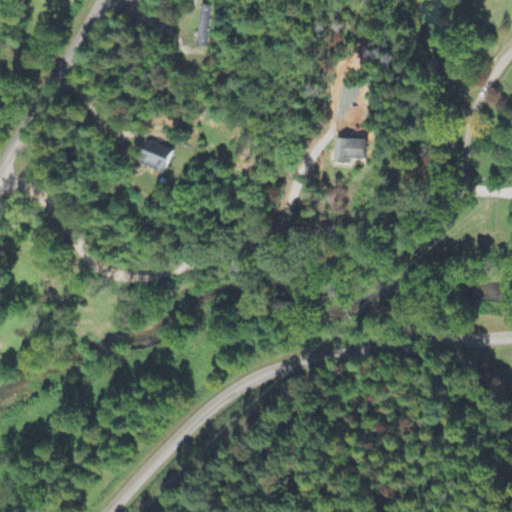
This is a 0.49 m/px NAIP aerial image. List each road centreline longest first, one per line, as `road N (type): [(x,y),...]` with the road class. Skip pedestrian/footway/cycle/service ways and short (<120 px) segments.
road 1 (residential): [(0,167),(107,239),(258,239),(470,176),(511,184)]
road 2 (tertiary): [(511,337),(294,361),(259,375),(193,420),(107,511)]
road 3 (tertiary): [(0,165),(99,0)]
